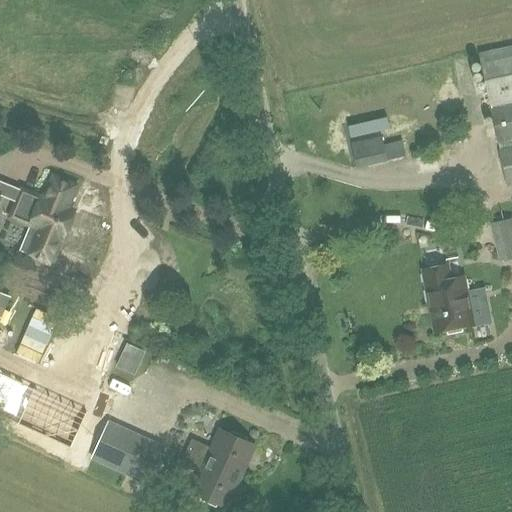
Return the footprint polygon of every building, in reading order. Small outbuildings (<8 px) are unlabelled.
[(511,48),(480,55),(508,186),(511,185),(511,48)] [(405,157),(401,141),(384,144),(382,137),(352,144),(358,167),(387,161),(405,157)] [(42,199),(22,191),(11,217),(31,225),(40,229),(30,255),(50,264),(61,238),(63,239),(74,213),(66,209),(75,187),(54,178),(45,200),(42,199)] [(501,262),(511,259),(511,219),(492,224),(501,262)] [(451,280),(448,265),(423,270),(435,332),(473,325),(464,277),(451,280)] [(142,331),(149,313),(112,298),(107,310),(120,315),(118,321),(142,331)] [(0,417),(82,454),(98,418),(0,373),(0,417)] [(148,484),(164,448),(110,423),(93,460),(148,484)] [(228,508),(256,446),(221,430),(212,448),(193,440),(182,464),(201,473),(192,491),(228,508)]
